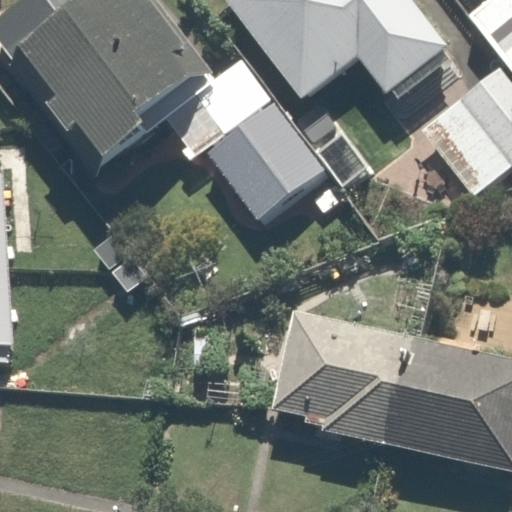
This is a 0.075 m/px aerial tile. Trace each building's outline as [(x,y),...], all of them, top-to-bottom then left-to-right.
[(187,0),(92,0),(1,70),(88,193),(162,139),(227,229),(309,170),(187,0)] [(426,0),(218,0),(307,102),(348,66),(390,113),(467,46),(426,0)] [(471,0),(484,16),(504,0),(471,0)] [(511,186),(511,97),(491,72),(420,131),(484,209),(511,186)] [(14,160),(0,160),(0,366),(21,365),(14,160)] [(511,345),(296,289),(257,423),(511,496),(511,345)]
